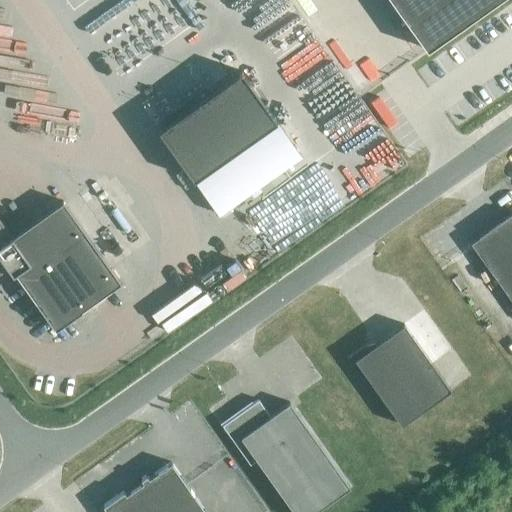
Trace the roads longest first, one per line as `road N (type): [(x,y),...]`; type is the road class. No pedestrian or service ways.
road 1 (unclassified): [(37,467),(511,130)]
road 2 (unknown): [(129,153),(170,230),(165,275),(140,321),(105,349),(67,361),(36,353),(0,318)]
road 3 (unknown): [(21,0),(129,153)]
road 4 (unknown): [(0,139),(87,158),(129,153)]
